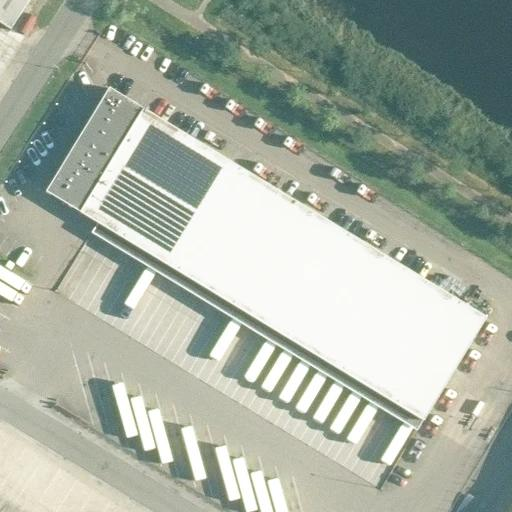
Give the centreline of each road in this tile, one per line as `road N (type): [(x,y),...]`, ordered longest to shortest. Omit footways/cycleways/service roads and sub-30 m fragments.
road 1 (unclassified): [(511,438),(466,511),(181,511),(0,402)]
road 2 (unclassified): [(0,125),(81,0)]
